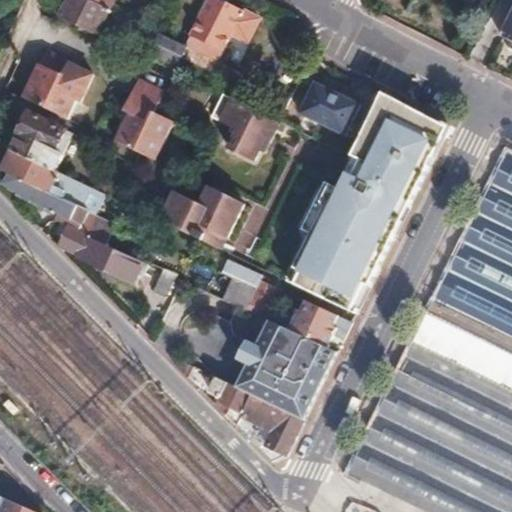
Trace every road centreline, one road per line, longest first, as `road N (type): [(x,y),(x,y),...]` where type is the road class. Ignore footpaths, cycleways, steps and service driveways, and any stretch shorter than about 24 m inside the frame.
road 1 (residential): [(299,502),(490,98)]
road 2 (residential): [(0,205),(299,502)]
road 3 (residential): [(490,98),(321,13)]
